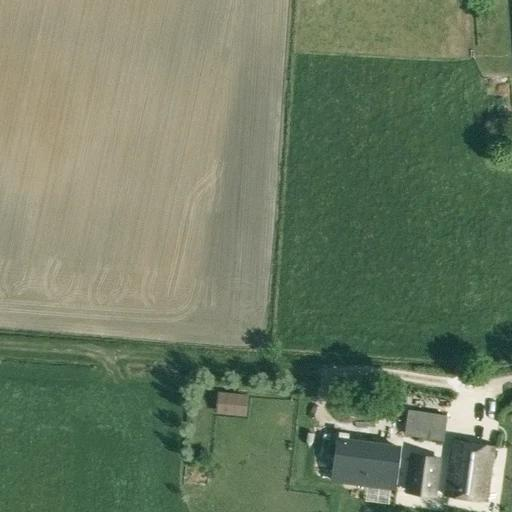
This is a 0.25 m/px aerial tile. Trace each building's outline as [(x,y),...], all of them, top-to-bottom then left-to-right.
[(443,441),(447,415),(407,409),(404,435),(443,441)] [(401,446),(337,438),(331,482),(395,489),(401,446)] [(494,447),(452,441),(444,496),(486,502),(494,447)] [(434,494),(439,459),(410,456),(407,493),(434,494)] [(426,511),(427,500),(399,499),(398,511),(426,511)]
